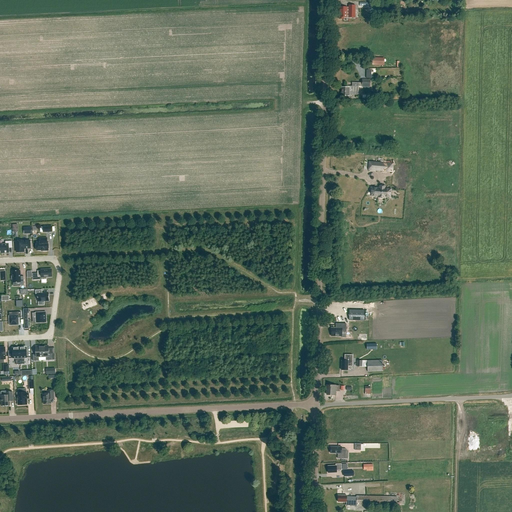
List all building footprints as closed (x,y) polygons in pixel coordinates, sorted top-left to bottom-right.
[(339,19),(344,19),(344,18),(347,18),(347,17),(349,18),(355,18),(355,10),(353,10),(353,5),(349,5),(349,9),(347,9),(347,7),(339,7),(339,19)] [(369,87),(369,79),(361,79),(361,87),(369,87)] [(358,92),(358,87),(349,86),(346,86),(346,87),(342,87),(341,96),(345,96),(345,97),(349,97),(352,97),(352,94),(354,94),(354,92),(358,92)] [(385,186),(380,186),(380,188),(371,187),(371,195),(378,196),(378,197),(379,197),(380,198),(382,199),(383,197),(384,198),(385,197),(390,197),(391,189),(384,189),(385,186)] [(49,251),(48,238),(39,238),(40,243),(36,243),(36,242),(36,250),(41,250),(41,251),(49,251)] [(24,252),(24,249),(30,248),(30,240),(16,241),(17,252),(24,252)] [(0,252),(8,253),(9,253),(9,252),(8,248),(12,248),(12,241),(5,241),(6,244),(0,244),(0,252)] [(41,276),(41,279),(47,279),(46,277),(51,277),(51,269),(41,270),(38,271),(38,277),(41,276)] [(20,271),(12,271),(13,276),(11,276),(11,280),(13,280),(13,283),(13,286),(20,285),(24,285),(24,276),(20,276),(20,271)] [(42,293),(42,290),(35,290),(36,294),(38,294),(38,301),(49,301),(49,293),(42,293)] [(364,321),(364,310),(349,310),(349,320),(364,321)] [(21,312),(13,312),(14,316),(9,316),(9,325),(18,325),(18,318),(21,318),(21,312)] [(46,322),(46,312),(41,312),(41,313),(40,313),(40,312),(36,313),(36,323),(46,322)] [(345,336),(345,333),(342,333),(342,328),(332,328),(332,336),(342,336),(345,336)] [(42,347),(42,357),(46,357),(46,360),(52,360),(52,354),(49,354),(48,345),(45,346),(45,347),(42,347)] [(42,357),(42,347),(39,347),(39,346),(35,346),(36,354),(33,354),(33,361),(39,360),(39,357),(42,357)] [(352,366),(353,355),(345,354),(345,361),(342,361),(341,370),(348,370),(348,366),(352,366)] [(383,371),(382,360),(367,360),(357,360),(357,366),(367,367),(368,372),(383,371)] [(340,391),(340,386),(327,385),(327,395),(336,395),(336,391),(340,391)] [(54,396),(53,390),(47,390),(48,394),(43,394),(44,404),(51,403),(51,400),(54,399),(54,396)] [(1,392),(1,395),(1,399),(0,399),(0,398),(0,401),(0,402),(1,402),(1,406),(9,405),(9,401),(13,401),(13,398),(12,391),(6,392),(6,391),(2,391),(1,392)] [(19,400),(19,405),(27,405),(27,399),(29,399),(29,397),(29,393),(27,393),(26,392),(18,392),(18,395),(17,395),(18,400),(19,400)] [(341,450),(341,449),(341,447),(331,447),(330,453),(338,453),(338,458),(345,459),(345,451),(341,450)] [(328,472),(336,472),(336,470),(341,470),(341,464),(336,464),(336,466),(328,467),(328,472)] [(356,497),(346,496),(346,495),(338,495),(338,502),(346,502),(346,506),(357,506),(357,504),(396,505),(397,497),(356,496),(356,497)]
